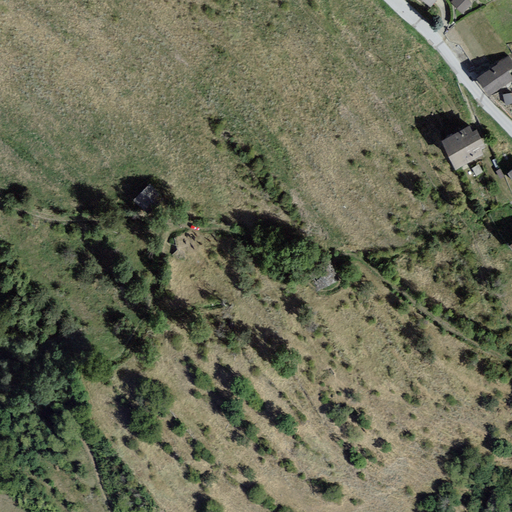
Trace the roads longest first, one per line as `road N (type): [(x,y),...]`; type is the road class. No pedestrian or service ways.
road 1 (unknown): [(511,366),(436,321),(355,249),(258,241),(171,222),(50,217),(0,201)]
road 2 (unclassified): [(393,0),(511,128)]
